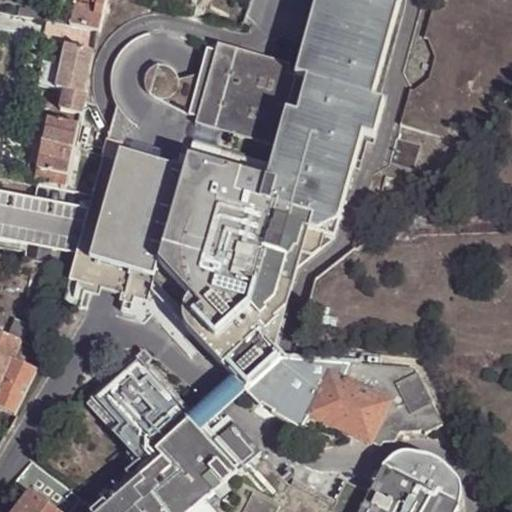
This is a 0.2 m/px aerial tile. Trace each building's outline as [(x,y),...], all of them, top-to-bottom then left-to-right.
[(110,0),(80,0),(79,7),(80,7),(78,21),(76,28),(85,30),(100,33),(103,34),(110,0)] [(185,335),(230,382),(268,345),(281,335),(302,259),(310,262),(319,255),(323,241),(333,244),(362,140),(374,143),(384,107),(373,104),(401,0),(316,0),(294,81),(286,79),(289,69),(217,49),(215,55),(207,53),(188,121),(196,123),(193,130),(274,152),(265,186),(187,164),(184,174),(119,156),(83,288),(120,299),(118,305),(131,309),(134,303),(146,306),(153,285),(181,314),(181,316),(181,318),(181,324),(181,325),(181,329),(182,330),(184,332),(185,335)] [(25,11),(24,18),(53,23),(76,28),(78,21),(25,11)] [(76,28),(53,23),(49,43),(53,43),(44,87),(61,91),(65,71),(70,47),(81,49),(85,30),(76,28)] [(69,93),(65,112),(82,115),(96,52),(81,49),(70,47),(65,71),(61,91),(69,93)] [(68,284),(83,288),(119,156),(129,125),(116,109),(88,212),(75,257),(68,284)] [(71,189),(87,116),(82,115),(65,112),(57,110),(50,144),(41,185),(71,189)] [(0,243),(75,257),(88,212),(0,196),(0,243)] [(90,299),(84,297),(80,313),(86,314),(90,299)] [(15,362),(29,329),(29,328),(17,323),(11,337),(4,335),(0,335),(0,412),(16,420),(39,372),(15,362)] [(268,345),(230,382),(215,396),(193,416),(197,420),(208,411),(219,421),(230,411),(244,397),(280,362),(277,358),(274,356),(281,335),(268,345)] [(137,449),(146,460),(149,463),(190,424),(191,425),(197,420),(193,416),(138,360),(92,404),(137,449)] [(413,374),(280,362),(244,397),(258,411),(260,410),(271,417),(269,419),(299,435),(307,420),(372,451),(372,450),(380,453),(382,448),(393,448),(398,439),(417,439),(420,436),(424,440),(441,431),(413,374)] [(197,420),(191,425),(206,441),(222,426),(219,421),(208,411),(197,420)] [(222,426),(206,441),(213,448),(235,428),(229,420),(222,426)] [(200,511),(206,507),(239,477),(213,448),(206,441),(191,425),(190,424),(149,463),(146,460),(138,467),(100,500),(105,507),(99,511),(200,511)] [(235,428),(213,448),(239,477),(206,507),(210,511),(365,511),(372,499),(349,487),(339,506),(297,484),(294,491),(290,489),(236,427),(235,428)] [(129,456),(138,467),(146,460),(137,449),(129,456)] [(403,470),(396,478),(417,489),(431,464),(421,462),(413,463),(408,466),(403,470)] [(15,488),(32,501),(47,511),(99,511),(31,464),(15,488)] [(431,464),(417,489),(427,494),(440,469),(431,464)] [(440,469),(427,494),(449,505),(453,488),(451,482),(446,476),(440,469)] [(372,499),(365,511),(459,511),(460,511),(449,505),(427,494),(417,489),(396,478),(386,473),(372,499)] [(47,511),(32,501),(23,511),(47,511)]
